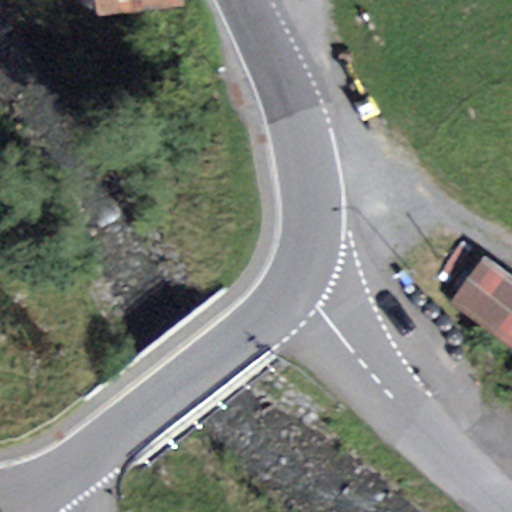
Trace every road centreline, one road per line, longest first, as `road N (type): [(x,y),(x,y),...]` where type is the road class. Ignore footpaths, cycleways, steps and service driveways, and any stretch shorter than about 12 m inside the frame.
road 1 (unclassified): [(298,278),(257,325),(13,503)]
road 2 (unclassified): [(298,278),(375,381),(509,511)]
road 3 (unclassified): [(298,278),(311,234),(304,166),(240,0)]
road 4 (track): [(297,137),(371,161),(511,262)]
